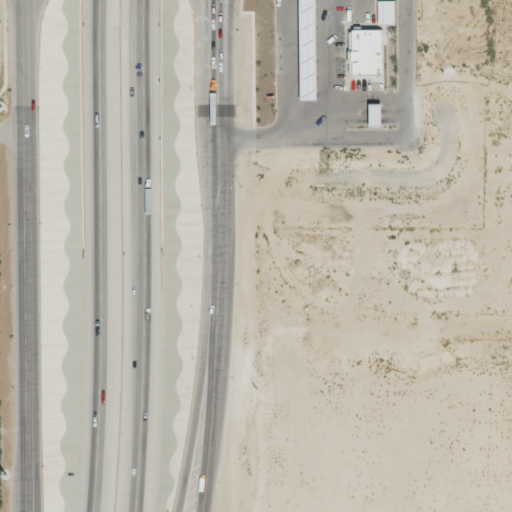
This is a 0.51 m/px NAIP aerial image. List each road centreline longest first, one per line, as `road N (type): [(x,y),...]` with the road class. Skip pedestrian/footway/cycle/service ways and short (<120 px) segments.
road 1 (secondary): [(201,511),(218,256),(214,0)]
road 2 (motorway): [(137,511),(145,371),(141,0)]
road 3 (motorway): [(95,0),(99,251),(89,511)]
road 4 (secondary): [(27,0),(31,511)]
road 5 (motorway): [(179,511),(216,302)]
